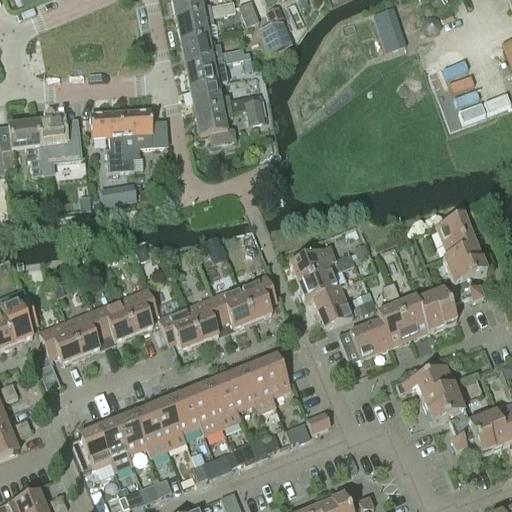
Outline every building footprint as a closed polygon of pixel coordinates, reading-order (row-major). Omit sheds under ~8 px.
[(169,0),(174,23),(209,16),(211,22),(223,20),(220,9),(209,11),(209,9),(200,10),(198,0),(169,0)] [(273,6),(273,5),(270,0),(259,0),(264,10),(273,6)] [(220,9),(223,20),(234,17),(232,6),(220,9)] [(258,26),(250,6),(237,12),(245,31),(258,26)] [(405,52),(392,14),(372,21),(385,59),(405,52)] [(174,23),(179,47),(206,42),(204,30),(213,29),(211,22),(209,16),(174,23)] [(271,29),(258,34),(269,59),(287,52),(278,27),(271,29)] [(179,47),(183,71),(219,64),(220,69),(222,69),(232,67),(230,57),(227,57),(226,49),(208,53),(206,42),(179,47)] [(511,77),(511,42),(500,46),(511,77)] [(230,57),(232,67),(243,65),(241,54),(230,57)] [(427,76),(449,137),(487,123),(465,62),(427,76)] [(183,71),(188,95),(216,89),(214,79),(223,77),(222,69),(220,69),(219,64),(183,71)] [(188,95),(193,119),(229,112),(230,118),(241,115),(239,104),(219,108),(216,89),(188,95)] [(250,102),(239,104),(241,115),(244,115),(248,132),(262,129),(258,107),(252,108),(250,102)] [(231,124),(230,118),(229,112),(193,119),(198,144),(209,142),(211,152),(234,147),(232,135),(225,137),(223,125),(231,124)] [(149,115),(118,118),(123,176),(133,176),(132,166),(138,166),(137,155),(167,153),(165,127),(150,128),(149,115)] [(118,118),(88,120),(90,145),(107,144),(108,155),(105,155),(106,178),(123,176),(118,118)] [(63,125),(35,128),(41,182),(52,181),(51,169),(80,165),(76,126),(63,128),(63,125)] [(7,132),(0,133),(0,158),(10,157),(25,155),(26,167),(29,166),(31,183),(41,182),(35,128),(7,131),(7,132)] [(133,191),(107,195),(110,212),(135,208),(133,191)] [(452,290),(416,305),(415,306),(428,338),(455,327),(448,311),(468,303),(470,307),(471,307),(471,308),(482,303),(478,292),(473,294),(470,285),(486,279),(462,221),(435,232),(447,262),(442,264),(452,290)] [(288,269),(296,289),(331,275),(329,269),(323,255),(288,269)] [(339,265),(343,277),(354,272),(349,261),(339,265)] [(331,275),(296,289),(303,308),(312,305),(339,294),(334,280),(343,277),(339,265),(329,269),(331,275)] [(238,293),(252,327),(270,320),(267,311),(275,308),(265,282),(238,293)] [(382,294),(386,303),(397,299),(393,289),(382,294)] [(0,302),(0,314),(14,349),(33,342),(29,333),(38,329),(28,304),(27,305),(22,293),(0,302)] [(211,304),(221,330),(229,327),(233,335),(252,327),(238,293),(211,304)] [(312,305),(323,334),(351,323),(339,294),(312,305)] [(119,306),(133,340),(153,332),(149,323),(156,320),(146,295),(119,306)] [(357,301),(359,307),(368,304),(365,298),(357,301)] [(379,326),(390,354),(409,346),(394,311),(401,308),(397,299),(386,303),(390,313),(375,319),(378,326),(379,326)] [(394,311),(409,346),(428,338),(415,306),(416,305),(415,303),(401,308),(394,311)] [(183,315),(198,349),(217,341),(214,333),(221,330),(211,304),(183,315)] [(368,305),(368,304),(359,307),(359,308),(358,308),(362,320),(374,315),(370,304),(368,305)] [(93,316),(104,343),(112,339),(115,347),(133,340),(119,306),(93,316)] [(0,355),(14,349),(0,314),(0,355)] [(179,356),(198,349),(183,315),(157,325),(167,351),(176,348),(179,356)] [(66,327),(81,362),(99,354),(96,346),(104,343),(93,316),(66,327)] [(337,343),(348,371),(390,354),(379,326),(378,326),(337,343)] [(63,369),(81,362),(66,327),(40,338),(50,364),(59,361),(63,369)] [(36,363),(34,364),(39,375),(41,374),(49,370),(45,359),(36,363)] [(258,368),(272,402),(290,395),(276,360),(258,368)] [(254,409),(252,410),(256,420),(275,412),(271,402),(272,402),(258,368),(240,375),(254,409)] [(415,393),(430,430),(430,431),(447,424),(455,444),(451,445),(451,447),(455,458),(466,453),(464,448),(473,444),(480,460),(511,447),(511,409),(468,427),(444,371),(395,391),(399,400),(415,393)] [(222,382),(236,416),(252,410),(254,409),(240,375),(222,382)] [(204,389),(222,433),(240,427),(236,416),(222,382),(204,389)] [(0,393),(0,400),(0,402),(14,396),(11,389),(0,393)] [(200,430),(198,431),(202,441),(222,433),(204,389),(186,396),(200,430)] [(17,403),(14,396),(0,402),(3,408),(17,403)] [(168,403),(182,438),(198,431),(200,430),(186,396),(168,403)] [(150,411),(168,455),(185,449),(181,438),(182,438),(168,403),(150,411)] [(146,452),(145,452),(149,462),(168,455),(150,411),(132,418),(146,452)] [(114,425),(128,459),(145,452),(146,452),(132,418),(114,425)] [(306,426),(311,440),(330,432),(324,419),(306,426)] [(0,442),(10,438),(3,421),(0,421),(0,442)] [(12,430),(15,437),(28,431),(26,425),(12,430)] [(110,466),(108,467),(113,478),(131,470),(127,459),(128,459),(114,425),(96,432),(110,466)] [(31,439),(28,431),(15,437),(17,444),(31,439)] [(108,467),(110,466),(96,432),(78,439),(82,451),(72,456),(76,467),(87,463),(91,474),(108,467)] [(291,434),(286,436),(284,437),(289,450),(296,448),(291,434)] [(0,465),(18,458),(10,438),(0,442),(0,465)] [(269,445),(274,456),(279,454),(274,443),(269,445)] [(265,460),(274,456),(269,445),(261,448),(265,460)] [(233,459),(238,471),(243,469),(238,457),(233,459)] [(230,474),(238,471),(233,459),(225,463),(230,474)] [(196,471),(197,474),(201,485),(207,483),(201,469),(196,471)] [(201,485),(197,474),(189,477),(193,489),(201,485)] [(160,485),(161,489),(166,500),(171,498),(165,483),(160,485)] [(166,500),(161,489),(153,492),(158,503),(166,500)] [(54,511),(64,508),(61,502),(50,506),(43,502),(41,503),(38,497),(4,510),(0,511),(54,511)] [(123,500),(128,511),(135,511),(136,511),(130,498),(123,500)] [(220,506),(222,511),(237,511),(233,501),(220,506)] [(313,511),(371,511),(368,503),(357,508),(358,511),(347,511),(343,501),(313,511)] [(128,511),(124,503),(118,506),(120,511),(128,511)]
